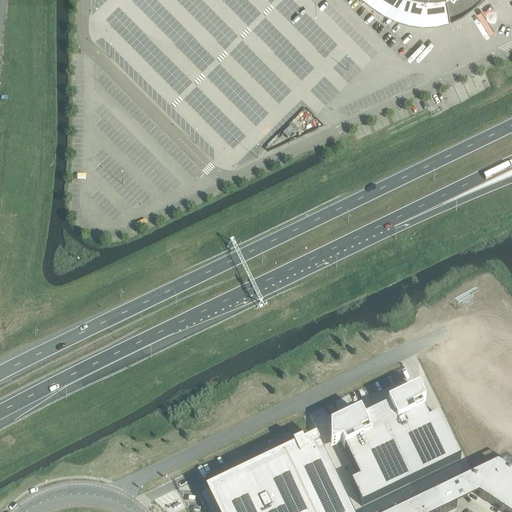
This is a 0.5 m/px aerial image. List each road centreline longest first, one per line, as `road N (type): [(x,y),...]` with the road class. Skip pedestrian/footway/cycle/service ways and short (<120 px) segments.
road 1 (trunk): [(511,125),(99,323)]
road 2 (unclassified): [(108,498),(133,479),(419,345)]
road 3 (trunk): [(111,355),(382,224)]
road 4 (trunk): [(382,224),(511,162)]
road 5 (trunk): [(382,224),(511,179)]
road 6 (motorway): [(0,412),(111,355)]
